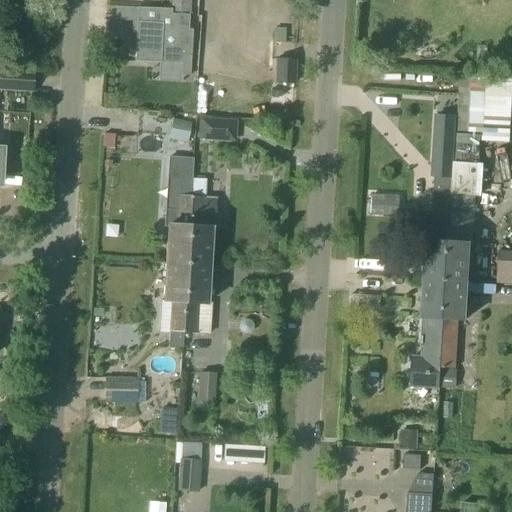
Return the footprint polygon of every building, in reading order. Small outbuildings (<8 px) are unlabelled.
[(171,0),(171,10),(171,14),(188,15),(189,0),(171,0)] [(171,10),(137,8),(134,62),(181,64),(180,76),(189,76),(191,34),(187,34),(188,15),(171,14),(171,10)] [(295,61),(275,60),(274,83),(293,84),(295,61)] [(0,89),(11,90),(31,92),(32,72),(12,70),(0,69),(0,89)] [(510,115),(511,105),(511,95),(511,91),(511,81),(511,79),(483,78),(461,76),(459,104),(458,103),(456,129),(493,132),(494,114),(510,115)] [(434,114),(431,177),(435,177),(434,189),(451,191),(453,163),(456,116),(434,114)] [(197,128),(197,138),(211,139),(235,141),(236,121),(212,119),(198,118),(197,128)] [(186,142),(189,122),(169,119),(166,139),(186,142)] [(186,264),(192,179),(191,179),(192,159),(168,157),(164,226),(167,227),(165,263),(186,264)] [(1,162),(0,173),(11,173),(11,163),(1,162)] [(453,163),(451,191),(450,213),(446,280),(468,282),(470,245),(471,245),(474,194),(481,195),(482,165),(453,163)] [(192,179),(186,264),(209,266),(211,229),(210,229),(210,227),(213,226),(214,218),(211,216),(211,214),(215,214),(216,200),(204,199),(205,180),(192,179)] [(434,189),(432,212),(450,213),(451,191),(434,189)] [(402,215),(401,191),(368,192),(368,216),(402,215)] [(428,212),(424,279),(446,280),(450,213),(432,212),(428,212)] [(511,251),(499,251),(497,271),(511,272),(511,251)] [(182,332),(186,264),(165,263),(162,301),(171,301),(168,348),(182,349),(183,332),(182,332)] [(183,332),(209,334),(210,304),(206,303),(209,266),(186,264),(182,332),(183,332)] [(439,388),(441,368),(440,368),(446,280),(424,279),(422,317),(425,317),(422,358),(411,357),(410,386),(439,388)] [(466,319),(468,282),(446,280),(440,368),(441,368),(455,369),(458,319),(466,319)] [(349,294),(348,319),(364,320),(365,295),(352,294),(349,294)] [(213,407),(215,375),(199,374),(197,406),(213,407)] [(145,378),(136,378),(105,378),(104,403),(135,403),(136,391),(145,392),(145,378)] [(160,409),(158,433),(174,434),(176,410),(160,409)] [(175,490),(197,491),(199,443),(177,442),(175,490)] [(431,511),(432,495),(407,493),(406,511),(431,511)]
